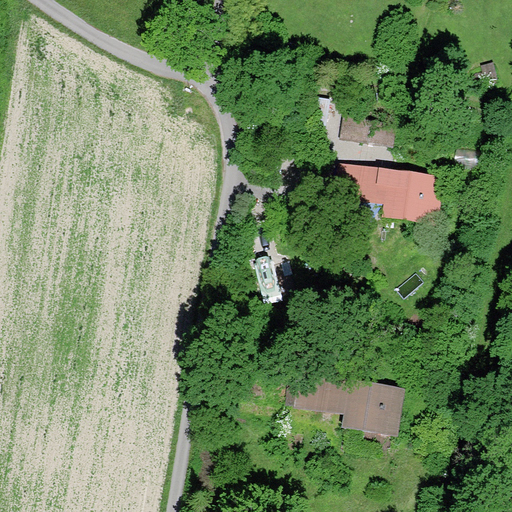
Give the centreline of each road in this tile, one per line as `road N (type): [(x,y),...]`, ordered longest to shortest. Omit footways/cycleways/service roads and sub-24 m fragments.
road 1 (residential): [(172,511),(234,165),(214,77)]
road 2 (track): [(214,77),(511,110)]
road 3 (residential): [(214,77),(113,47),(41,0)]
